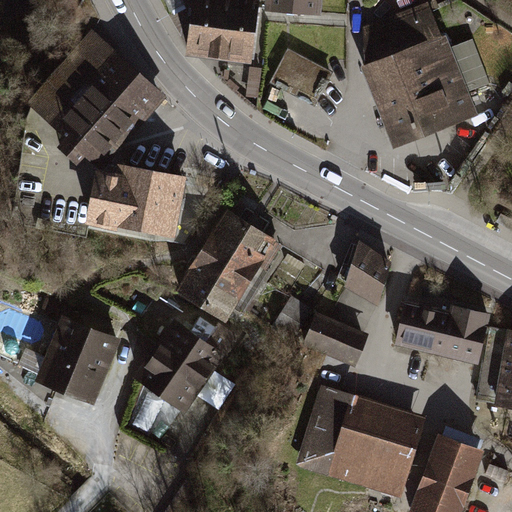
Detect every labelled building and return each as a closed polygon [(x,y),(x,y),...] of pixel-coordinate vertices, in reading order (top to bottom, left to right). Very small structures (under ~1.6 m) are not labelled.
[(268,14),(268,0),(197,0),(192,57),(262,64),(268,14)] [(268,0),(268,14),(326,20),(327,0),(268,0)] [(427,10),(369,33),(371,69),(367,71),(398,150),(482,117),(453,42),(427,10)] [(166,94),(100,34),(33,102),(106,162),(166,94)] [(273,81),(320,101),(334,68),(287,48),(273,81)] [(259,96),(263,68),(253,66),(249,94),(259,96)] [(119,170),(97,168),(88,222),(178,236),(185,202),(190,177),(119,170)] [(231,209),(178,289),(226,320),(278,240),(231,209)] [(394,257),(358,237),(342,283),(380,304),(394,257)] [(291,296),(272,326),(294,340),(313,310),(291,296)] [(430,305),(406,300),(396,344),(481,363),(492,312),(454,304),(453,307),(452,310),(430,305)] [(374,332),(327,310),(311,343),(358,366),(374,332)] [(189,311),(139,377),(188,414),(236,345),(189,311)] [(107,334),(63,317),(39,384),(92,404),(119,339),(107,334)] [(511,328),(508,328),(494,404),(511,407),(511,328)] [(425,419),(328,388),(302,462),(401,498),(425,419)] [(462,511),(484,449),(441,434),(414,511),(462,511)]
